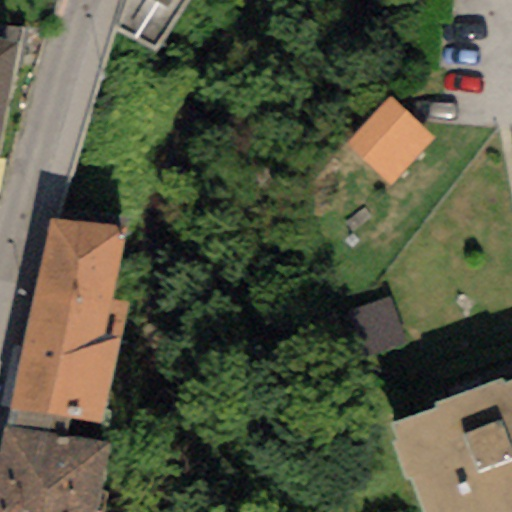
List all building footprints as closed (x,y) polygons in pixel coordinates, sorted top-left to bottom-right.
[(0,40),(0,112),(14,43),(0,40)] [(432,141),(385,96),(336,146),(383,191),(432,141)] [(125,232),(47,219),(7,408),(54,417),(101,424),(127,304),(110,300),(125,232)] [(434,409),(389,425),(395,442),(388,444),(401,480),(409,477),(421,511),(511,511),(511,382),(503,386),(499,377),(431,403),(434,409)] [(54,417),(7,408),(0,441),(0,511),(94,511),(108,444),(51,432),(54,417)]
